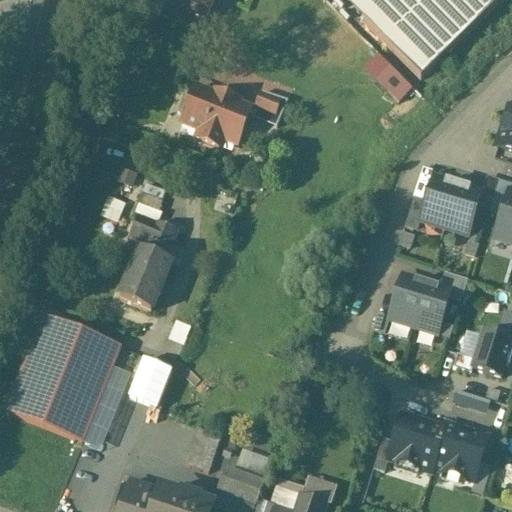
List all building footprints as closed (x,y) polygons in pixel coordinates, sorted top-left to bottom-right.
[(215,0),(149,0),(207,22),(215,0)] [(504,0),(363,0),(351,12),(420,83),(504,0)] [(376,56),(362,69),(398,104),(411,91),(376,56)] [(236,104),(217,97),(216,99),(196,91),(193,99),(185,96),(177,116),(185,119),(182,127),(202,135),(199,143),(218,150),(221,142),(236,148),(250,113),(235,107),(236,104)] [(288,104),(262,95),(254,116),(278,126),(288,104)] [(511,110),(510,110),(508,109),(496,149),(511,154),(511,110)] [(478,209),(481,210),(484,200),(493,202),(499,184),(486,180),(482,196),(478,209)] [(444,232),(457,189),(433,181),(426,206),(420,225),(444,232)] [(482,196),(457,189),(444,232),(468,240),(478,209),(482,196)] [(511,247),(511,196),(509,196),(495,242),(511,247)] [(121,224),(126,203),(107,198),(102,219),(121,224)] [(484,200),(481,210),(490,212),(493,202),(484,200)] [(416,224),(413,234),(417,235),(420,225),(426,206),(413,202),(408,221),(416,224)] [(157,227),(138,219),(129,241),(149,248),(157,227)] [(405,231),(413,234),(416,224),(408,221),(405,231)] [(175,234),(157,227),(149,248),(145,257),(165,265),(169,256),(166,255),(175,234)] [(413,240),(404,238),(400,249),(410,252),(413,240)] [(478,250),(468,247),(465,258),(474,261),(478,250)] [(145,257),(140,255),(120,303),(151,315),(170,267),(165,265),(145,257)] [(427,288),(403,280),(389,324),(413,331),(427,288)] [(450,295),(427,288),(413,331),(437,339),(450,295)] [(119,352),(44,321),(6,415),(82,446),(119,352)] [(178,360),(191,328),(176,322),(163,354),(178,360)] [(472,363),(469,372),(473,373),(501,383),(506,368),(509,369),(511,360),(511,355),(510,355),(511,348),(511,343),(482,334),(472,363)] [(469,372),(472,363),(457,358),(453,372),(472,377),(473,373),(469,372)] [(485,416),(489,404),(457,393),(453,405),(485,416)] [(431,473),(444,432),(402,419),(388,464),(430,477),(431,473)] [(445,428),(444,432),(431,473),(474,486),(479,468),(488,441),(445,428)] [(197,431),(184,468),(207,476),(220,439),(197,431)] [(266,477),(272,460),(243,450),(237,467),(266,477)] [(491,471),(479,468),(474,486),(471,495),(483,498),(491,471)] [(263,486),(225,472),(217,493),(210,509),(216,511),(253,511),(255,507),(256,507),(263,486)] [(151,490),(132,484),(122,511),(156,511),(157,510),(146,506),(151,490)] [(187,496),(170,490),(168,496),(162,494),(157,510),(156,511),(208,511),(210,509),(197,505),(198,500),(187,497),(187,496)] [(323,511),(326,506),(280,491),(273,511),(323,511)]
